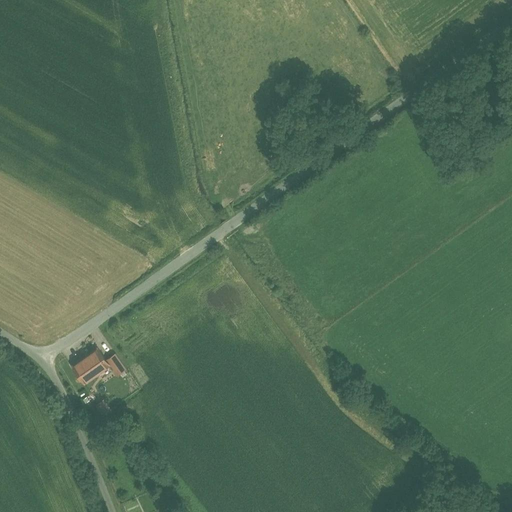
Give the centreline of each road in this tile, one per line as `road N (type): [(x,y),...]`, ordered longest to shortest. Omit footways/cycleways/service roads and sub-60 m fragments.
road 1 (unclassified): [(511,28),(40,362)]
road 2 (unclassified): [(40,362),(112,511)]
